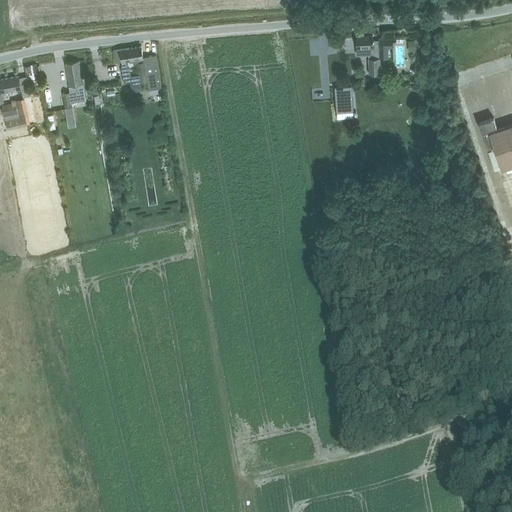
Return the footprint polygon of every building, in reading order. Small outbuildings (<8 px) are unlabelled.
[(357,35),(357,45),(361,45),(361,55),(369,54),(370,74),(380,73),(380,54),(379,40),(373,40),(373,39),(373,35),(357,35)] [(379,40),(380,54),(385,54),(385,46),(393,46),(393,39),(379,39),(379,40)] [(416,40),(408,40),(409,51),(417,51),(416,40)] [(113,50),(115,60),(115,62),(133,59),(133,63),(136,63),(138,74),(128,76),(127,65),(120,66),(123,82),(129,81),(130,84),(139,83),(139,79),(154,77),(155,82),(160,81),(156,59),(144,61),(141,45),(113,50)] [(76,93),(84,91),(83,86),(79,60),(66,63),(71,90),(75,90),(76,93)] [(2,92),(21,88),(19,76),(0,79),(0,103),(4,102),(2,92)] [(336,112),(353,111),(351,85),(334,86),(336,112)] [(63,93),(65,103),(67,112),(80,110),(77,94),(71,96),(70,92),(63,93)] [(16,102),(2,105),(4,113),(1,114),(2,121),(4,121),(5,128),(23,124),(22,118),(26,117),(22,99),(16,100),(16,102)] [(47,113),(49,128),(55,127),(53,112),(47,113)] [(494,117),(479,123),(481,131),(483,130),(484,133),(482,134),(488,149),(495,147),(495,149),(502,168),(502,169),(511,165),(511,123),(497,129),(497,128),(496,126),(497,126),(496,126),(494,117)] [(485,184),(494,211),(502,209),(494,181),(485,184)]
